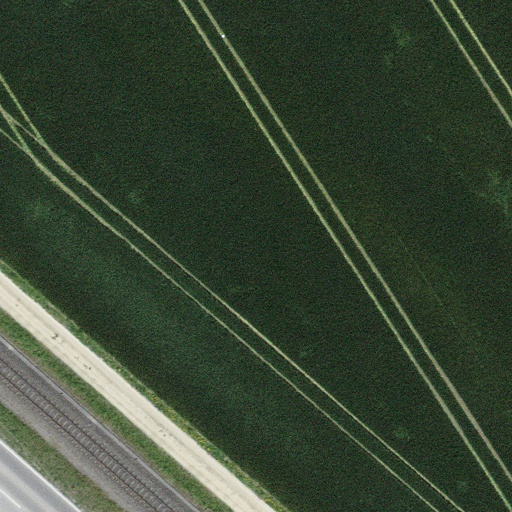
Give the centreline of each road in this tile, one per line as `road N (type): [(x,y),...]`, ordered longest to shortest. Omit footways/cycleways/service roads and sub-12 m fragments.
road 1 (track): [(0,271),(280,511)]
road 2 (track): [(244,511),(0,295)]
